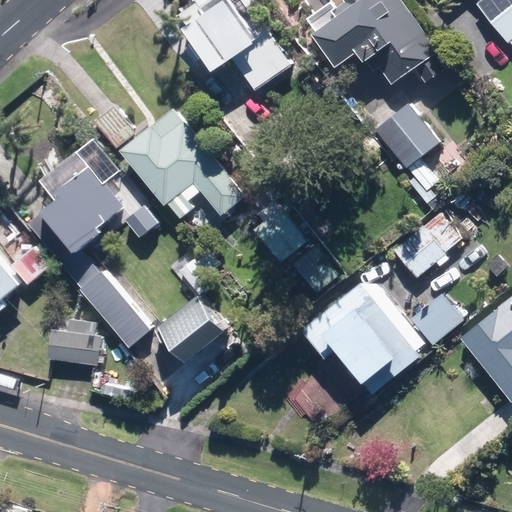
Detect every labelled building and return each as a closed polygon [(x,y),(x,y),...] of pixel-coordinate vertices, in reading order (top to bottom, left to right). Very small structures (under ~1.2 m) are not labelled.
[(245,61),(263,89),(301,64),(277,28),(268,35),(245,0),(239,0),(218,14),(213,7),(223,0),(207,0),(209,2),(194,13),(232,70),(245,61)] [(388,67),(401,85),(425,68),(434,81),(454,67),(444,53),(447,50),(411,0),(355,0),(347,6),(345,4),(328,17),(321,21),(352,66),(358,61),(371,53),(383,71),(388,67)] [(511,0),(487,0),(483,4),(511,39),(511,0)] [(242,99),(221,115),(247,149),(281,123),(267,106),(255,116),(242,99)] [(415,181),(433,203),(442,197),(435,188),(443,181),(425,159),(448,141),(416,102),(383,129),(421,176),(415,181)] [(103,121),(124,146),(142,132),(122,106),(103,121)] [(178,202),(190,217),(202,207),(197,201),(211,190),(230,214),(254,195),(194,119),(192,121),(184,110),(165,125),(163,123),(131,148),(176,204),(178,202)] [(63,209),(95,248),(117,231),(111,224),(133,206),(101,166),(74,189),(79,196),(63,209)] [(51,206),(30,223),(131,347),(152,331),(51,206)] [(261,228),(288,261),(315,240),(287,206),(261,228)] [(401,248),(425,277),(471,239),(447,210),(401,248)] [(19,264),(1,241),(0,241),(0,313),(6,308),(10,313),(20,305),(16,300),(36,285),(56,269),(40,248),(19,264)] [(211,246),(184,267),(204,292),(213,284),(231,270),(211,246)] [(323,257),(304,273),(318,290),(337,274),(323,257)] [(352,343),(381,380),(404,361),(411,370),(430,356),(412,333),(420,326),(386,283),(377,289),(371,281),(313,327),(337,355),(352,343)] [(418,317),(439,344),(471,319),(450,291),(418,317)] [(511,291),(466,330),(511,386),(511,291)] [(183,336),(202,359),(239,329),(209,292),(163,328),(176,343),(183,336)] [(54,359),(105,365),(109,335),(102,334),(103,322),(77,319),(75,332),(58,329),(54,359)] [(347,409),(315,373),(287,398),(320,434),(347,409)] [(0,382),(0,386),(23,394),(27,382),(3,374),(0,382)] [(3,511),(34,511),(35,511),(7,502),(3,511)]
